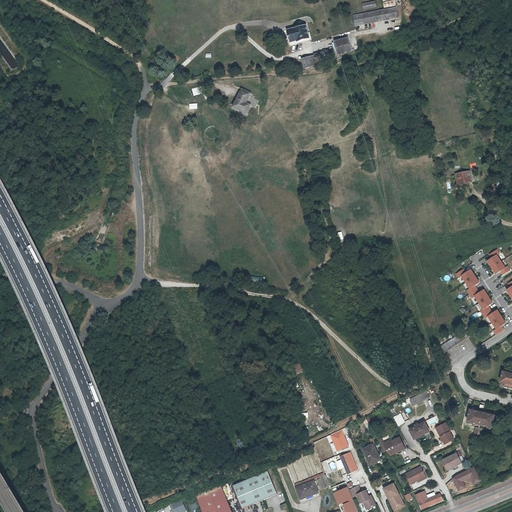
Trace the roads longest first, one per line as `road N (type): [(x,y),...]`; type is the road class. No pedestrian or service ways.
road 1 (unclassified): [(58,511),(34,434),(35,403),(92,319),(140,279),(133,128),(145,89),(128,53)]
road 2 (track): [(460,369),(402,389),(286,299),(140,279)]
road 3 (motorway): [(136,511),(63,327),(0,198)]
road 4 (motorway): [(0,235),(117,511)]
road 5 (track): [(448,25),(370,60),(307,73),(162,84)]
road 6 (residential): [(511,402),(466,388),(460,371),(468,356),(511,329)]
